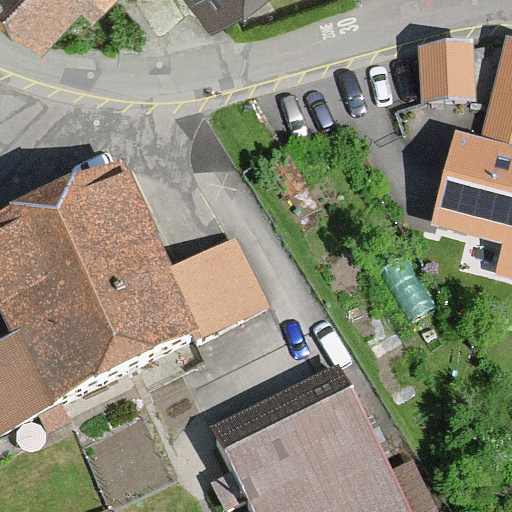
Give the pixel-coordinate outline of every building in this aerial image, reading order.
[(97,0),(3,0),(51,43),(97,0)] [(204,0),(219,17),(240,0),(204,0)] [(511,39),(505,38),(484,137),(511,142),(511,39)] [(468,49),(420,49),(421,103),(469,103),(468,49)] [(175,279),(124,173),(0,232),(0,329),(16,321),(27,343),(0,355),(0,446),(197,352),(203,364),(275,329),(237,250),(175,279)] [(410,511),(353,403),(226,471),(236,491),(218,501),(223,511),(240,511),(242,511),(410,511)]
